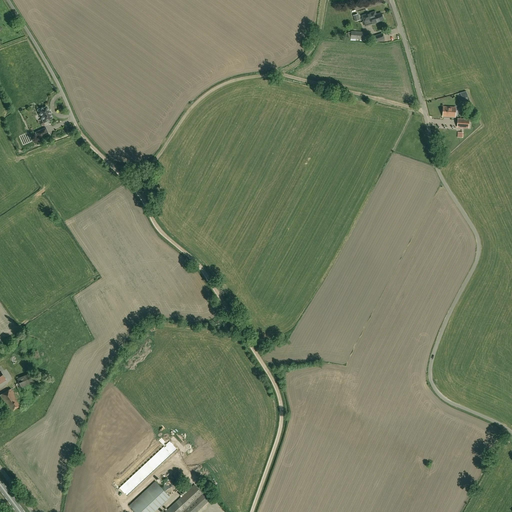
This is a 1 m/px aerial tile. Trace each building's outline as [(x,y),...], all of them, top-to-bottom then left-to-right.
[(381,13),(376,15),(375,12),(362,16),(365,26),(384,20),(381,13)] [(369,33),(351,31),(351,38),(369,40),(369,33)] [(382,34),(374,36),(376,42),(384,39),(382,34)] [(41,119),(43,123),(49,121),(48,120),(52,118),(46,107),(43,109),(42,107),(37,110),(39,114),(40,114),(43,118),(41,119)] [(444,107),(443,116),(455,117),(455,108),(444,107)] [(469,129),(469,119),(458,118),(457,128),(469,129)] [(46,128),(35,133),(38,138),(48,133),(46,128)] [(40,359),(38,350),(31,352),(33,361),(40,359)] [(17,378),(17,379),(14,380),(17,388),(20,387),(34,382),(31,373),(17,378)] [(46,375),(41,373),(38,380),(43,382),(46,375)] [(21,405),(11,388),(0,394),(0,396),(9,412),(21,405)] [(166,481),(164,483),(164,485),(164,488),(164,490),(166,492),(168,494),(170,494),(173,494),(175,493),(177,492),(178,490),(178,487),(178,485),(177,482),(175,481),(173,480),(171,479),(168,480),(166,481)] [(197,511),(209,501),(195,485),(165,511),(197,511)]
